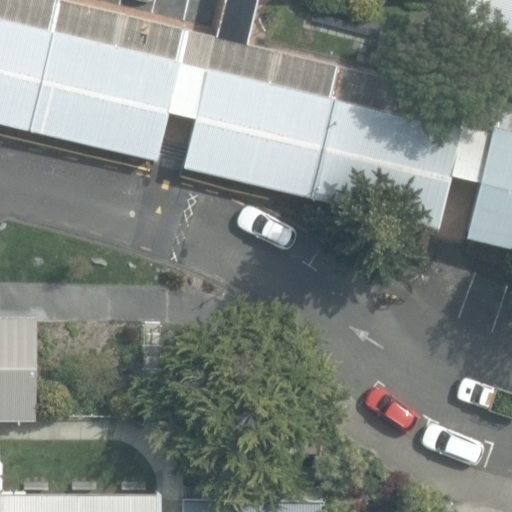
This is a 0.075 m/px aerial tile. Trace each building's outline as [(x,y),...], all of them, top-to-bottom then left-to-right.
[(0,0),(0,121),(155,159),(166,110),(192,116),(181,165),(436,227),(449,173),(476,180),(463,235),(511,247),(511,107),(496,103),(488,130),(462,124),(469,95),(247,42),(214,34),(68,0),(0,0)] [(511,0),(465,0),(460,21),(511,33),(511,0)] [(33,313),(0,312),(0,418),(33,418),(33,328),(33,313)] [(0,511),(176,511),(178,483),(11,477),(8,435),(0,435),(0,511)] [(320,511),(321,499),(186,494),(187,511),(320,511)]
